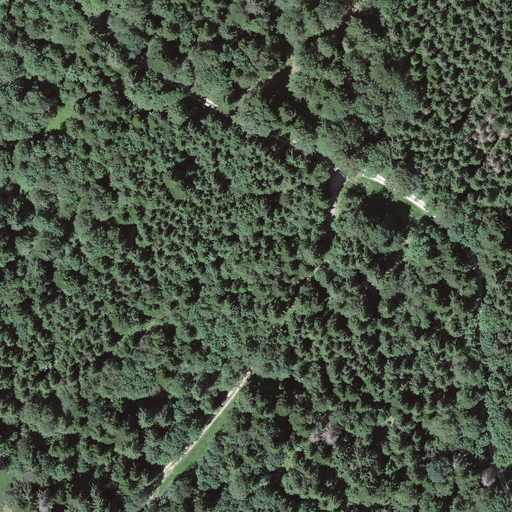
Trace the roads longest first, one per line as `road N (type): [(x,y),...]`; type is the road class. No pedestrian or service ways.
road 1 (track): [(511,501),(486,426),(472,257),(405,193),(331,162)]
road 2 (track): [(331,162),(327,207),(265,339),(241,382),(136,511)]
road 3 (track): [(75,0),(193,97),(331,162)]
road 4 (track): [(331,162),(286,0)]
